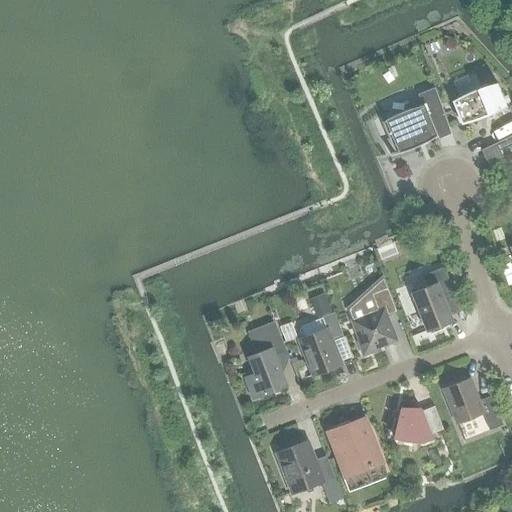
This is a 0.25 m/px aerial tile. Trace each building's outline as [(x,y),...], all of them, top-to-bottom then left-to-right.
[(500,109),(505,106),(496,82),(490,84),(484,86),(478,88),(473,90),(467,92),(462,95),(456,98),(451,101),(460,124),(466,123),(471,121),(482,117),(488,115),(494,112),(500,109)] [(389,154),(389,155),(396,153),(401,152),(407,150),(413,148),(419,145),(425,142),(431,139),(436,136),(430,121),(443,115),(434,89),(419,95),(424,105),(418,107),(412,108),(406,110),(401,112),(395,115),(390,117),(384,120),(397,152),(389,154)] [(511,135),(503,140),(508,152),(511,150),(511,135)] [(411,293),(426,331),(451,321),(443,300),(454,295),(443,267),(423,275),(427,286),(411,293)] [(370,289),(347,310),(351,321),(359,342),(357,342),(362,356),(379,350),(378,348),(396,341),(387,317),(397,313),(388,288),(372,294),(370,289)] [(324,293),(309,299),(316,318),(331,312),(324,293)] [(342,337),(333,312),(321,317),(300,325),(298,331),(301,338),(298,340),(312,376),(340,365),(331,341),(342,337)] [(269,323),(247,332),(255,354),(247,357),(254,374),(244,378),(252,399),(286,386),(269,343),(276,340),(269,323)] [(301,360),(292,363),(295,369),(303,366),(301,360)] [(443,389),(453,416),(456,424),(482,414),(488,431),(502,425),(490,396),(477,401),(469,379),(443,389)] [(401,404),(393,438),(407,441),(407,440),(421,441),(422,442),(432,438),(430,435),(443,430),(434,406),(421,411),(419,407),(418,408),(419,409),(413,411),(402,409),(403,405),(401,404)] [(329,433),(345,474),(351,490),(385,477),(363,420),(329,433)] [(291,492),(320,481),(329,505),(342,500),(325,457),(314,461),(307,442),(276,454),(291,492)]
